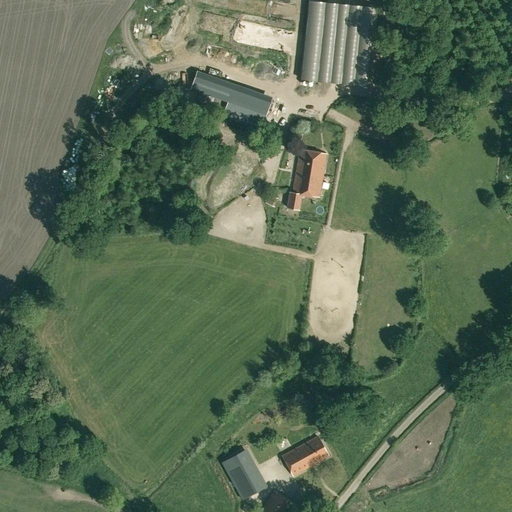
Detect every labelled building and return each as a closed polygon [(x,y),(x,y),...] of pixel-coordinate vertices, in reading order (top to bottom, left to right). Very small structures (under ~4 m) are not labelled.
[(369,85),(377,8),(347,5),(338,82),(369,85)] [(255,70),(256,60),(233,57),(231,67),(255,70)] [(268,65),(265,77),(289,83),(294,66),(286,64),(284,69),(268,65)] [(304,76),(301,91),(329,97),(332,82),(304,76)] [(240,90),(234,91),(233,84),(221,86),(224,105),(242,102),(240,90)] [(252,104),(272,110),(275,100),(255,94),(252,104)] [(326,153),(300,149),(293,192),(290,192),(288,208),(299,209),(301,194),(319,197),(326,153)] [(215,174),(208,176),(215,191),(221,188),(215,174)] [(290,406),(268,414),(270,421),(292,412),(290,406)] [(227,429),(222,435),(230,443),(235,437),(227,429)] [(318,436),(282,455),(293,475),(329,456),(318,436)] [(249,449),(225,462),(245,497),(265,485),(255,467),(258,465),(249,449)] [(259,511),(283,511),(291,502),(274,491),(260,511),(259,511)]
